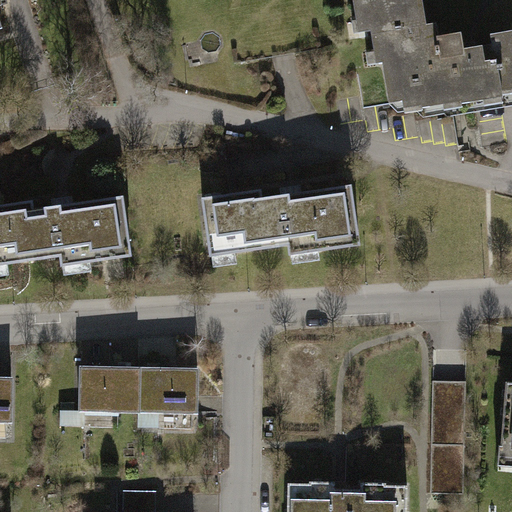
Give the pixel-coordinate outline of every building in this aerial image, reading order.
[(354,0),(356,10),(369,8),(375,51),(393,49),(447,42),(441,0),(354,0)] [(455,41),(447,42),(393,49),(396,77),(406,75),(410,110),(426,108),(427,121),(511,111),(511,44),(507,45),(508,60),(484,63),(483,49),(456,52),(455,41)] [(261,191),(201,199),(210,267),(236,264),(235,255),(289,248),(291,266),(319,262),(318,253),(362,248),(354,185),(341,187),(343,196),(288,203),(287,194),(272,196),(273,205),(263,207),(261,191)] [(34,201),(0,205),(0,274),(9,273),(8,264),(61,258),(63,275),(92,272),(91,263),(134,258),(127,195),(114,196),(115,206),(60,213),(59,203),(45,205),(46,215),(36,216),(34,201)] [(140,415),(140,370),(83,370),(83,412),(62,412),(62,430),(87,430),(87,416),(140,415)] [(140,370),(140,415),(141,431),(160,431),(160,415),(199,415),(199,370),(140,370)] [(0,377),(0,423),(12,423),(12,378),(0,377)] [(511,384),(507,385),(504,449),(498,449),(497,468),(500,468),(500,478),(511,478),(511,384)] [(468,386),(435,385),(432,498),(465,499),(468,386)] [(310,490),(286,490),(285,511),(409,511),(410,491),(389,490),(389,486),(362,485),(362,498),(344,498),(337,497),(337,484),(310,483),(310,490)] [(158,511),(159,491),(125,491),(124,511),(158,511)]
